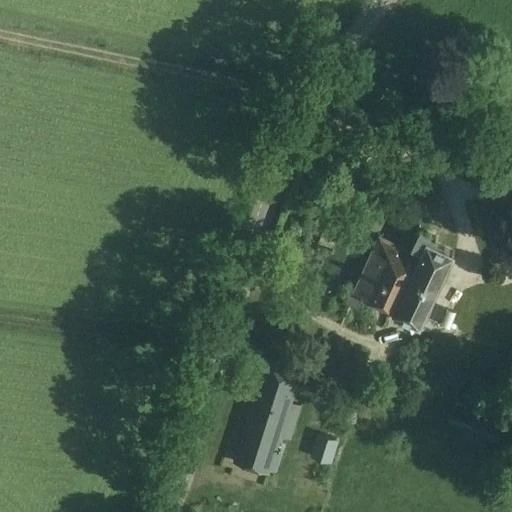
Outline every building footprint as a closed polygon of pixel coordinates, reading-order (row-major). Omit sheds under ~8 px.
[(324,198),(334,211),(359,190),(348,178),(324,198)] [(424,248),(421,253),(380,233),(353,292),(420,323),(453,251),(433,242),(437,234),(420,227),(412,243),(424,248)] [(263,364),(234,460),(270,471),(271,467),(275,468),(280,449),(277,448),(282,431),(292,434),(301,405),(291,402),(299,375),(263,364)] [(480,396),(474,410),(456,403),(450,419),(509,442),(511,434),(511,425),(487,416),(493,401),(480,396)] [(319,432),(312,456),(330,461),(337,437),(319,432)]
